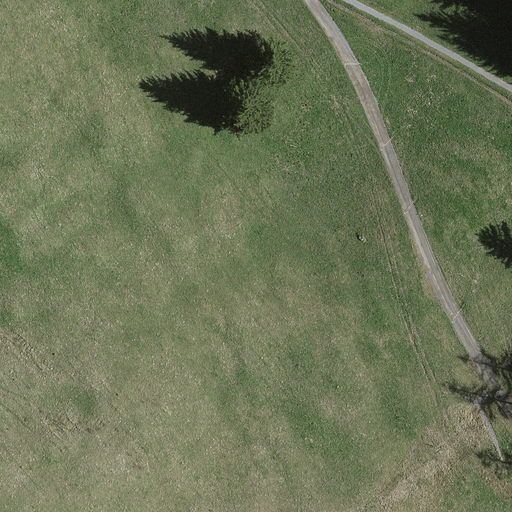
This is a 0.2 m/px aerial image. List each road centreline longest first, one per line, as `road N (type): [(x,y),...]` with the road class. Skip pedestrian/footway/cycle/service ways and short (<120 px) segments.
road 1 (track): [(312,0),(345,48),(448,302),(511,411)]
road 2 (track): [(348,0),(511,88)]
